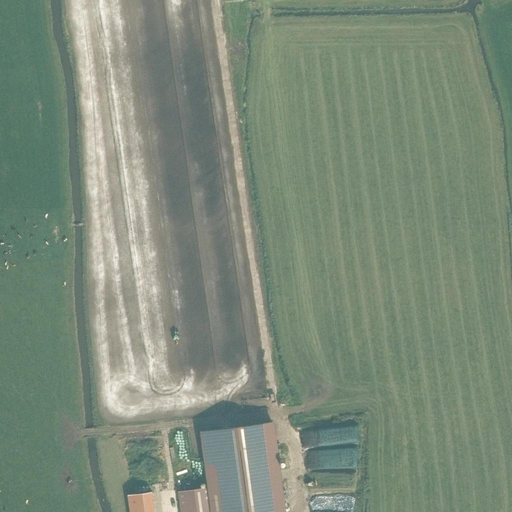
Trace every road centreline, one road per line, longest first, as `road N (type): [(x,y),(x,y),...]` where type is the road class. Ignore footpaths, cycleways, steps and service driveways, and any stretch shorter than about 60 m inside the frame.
road 1 (track): [(103,432),(67,0)]
road 2 (track): [(279,416),(214,2)]
road 3 (track): [(279,416),(82,434)]
road 4 (track): [(231,0),(69,13)]
